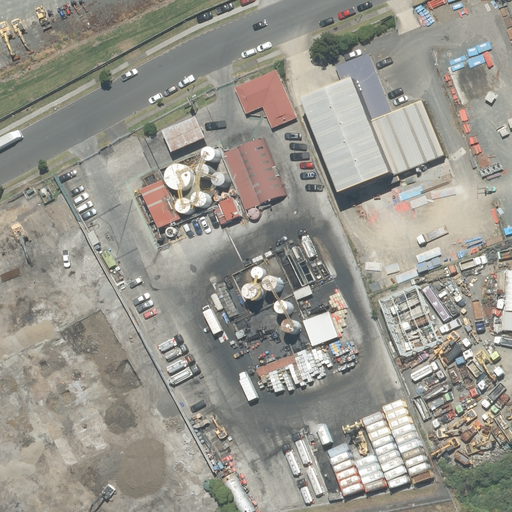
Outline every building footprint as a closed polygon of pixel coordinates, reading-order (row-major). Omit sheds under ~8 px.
[(298,117),(279,71),(237,89),(249,115),(266,108),(275,127),(298,117)] [(365,121),(351,88),(301,108),(338,199),(440,157),(416,100),(365,121)] [(200,118),(166,133),(176,155),(209,140),(200,118)] [(264,140),(226,154),(247,211),(286,196),(264,140)] [(152,224),(158,221),(163,231),(184,220),(165,182),(144,192),(138,195),(152,224)] [(95,305),(0,359),(0,474),(145,392),(95,305)] [(332,313),(307,323),(315,346),(341,337),(332,313)] [(266,335),(268,336),(269,336),(270,336),(271,337),(273,337),(275,336),(277,336),(278,335),(280,334),(281,332),(282,330),(283,329),(283,327),(283,325),(283,323),(282,321),(281,320),(280,318),(278,317),(277,316),(275,316),(273,315),(271,315),(269,316),(268,316),(266,317),(264,318),(263,320),(262,322),(262,323),(261,325),(261,327),(262,329),(262,331),(263,332),(265,334),(266,335)]
